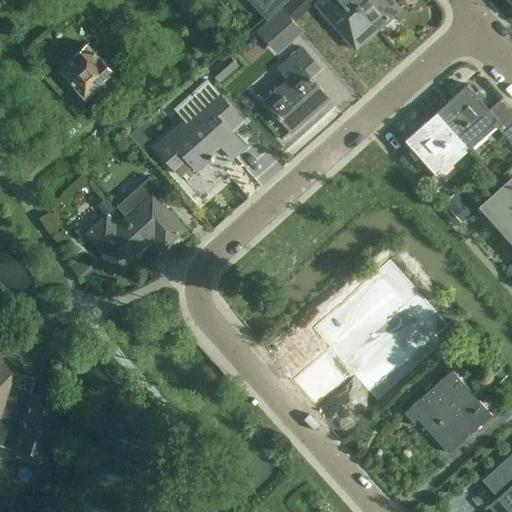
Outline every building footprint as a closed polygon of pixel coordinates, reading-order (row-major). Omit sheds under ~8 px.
[(291,0),(282,9),(293,22),(314,3),(311,0),(291,0)] [(377,29),(351,0),(318,0),(315,4),(355,49),(377,29)] [(351,0),(377,29),(400,9),(392,0),(351,0)] [(293,22),(282,9),(281,8),(256,30),(277,55),(302,32),(293,22)] [(111,74),(113,73),(100,58),(99,59),(87,45),(73,57),(74,58),(59,71),(64,76),(63,77),(64,78),(65,77),(85,100),(101,86),(104,90),(116,80),(111,74)] [(289,59),(290,59),(278,69),(290,82),(280,91),(278,89),(263,102),(279,120),(280,119),(292,133),(330,99),(311,77),(320,69),(302,48),(289,59)] [(167,138),(155,149),(163,158),(164,158),(180,176),(191,165),(198,172),(211,160),(212,161),(215,159),(206,148),(215,140),(231,158),(244,146),(231,132),(243,121),(206,79),(174,108),(185,121),(166,137),(167,138)] [(466,146),(492,123),(498,119),(489,108),(468,84),(435,112),(466,146)] [(511,144),(511,113),(499,99),(489,108),(498,119),(492,123),(511,144)] [(466,146),(435,112),(404,140),(435,174),(466,146)] [(137,127),(128,135),(134,141),(139,147),(148,140),(141,132),(137,127)] [(511,177),(478,206),(511,244),(511,177)] [(126,218),(124,219),(146,244),(154,237),(164,248),(184,229),(157,199),(163,194),(149,178),(117,207),(126,218)] [(146,244),(124,219),(116,227),(106,216),(86,233),(118,269),(146,244)] [(342,362),(354,353),(395,317),(372,291),(356,305),(350,298),(323,322),(329,329),(320,338),(342,362)] [(423,348),(395,317),(354,353),(375,377),(383,369),(390,377),(423,348)] [(17,359),(0,353),(0,446),(12,450),(11,454),(47,464),(64,403),(30,394),(35,378),(13,372),(17,359)] [(432,430),(472,394),(451,371),(404,413),(413,423),(420,417),(432,430)] [(472,394),(432,430),(450,450),(447,453),(448,454),(491,416),(472,394)] [(511,511),(511,454),(482,481),(509,511),(511,511)]
